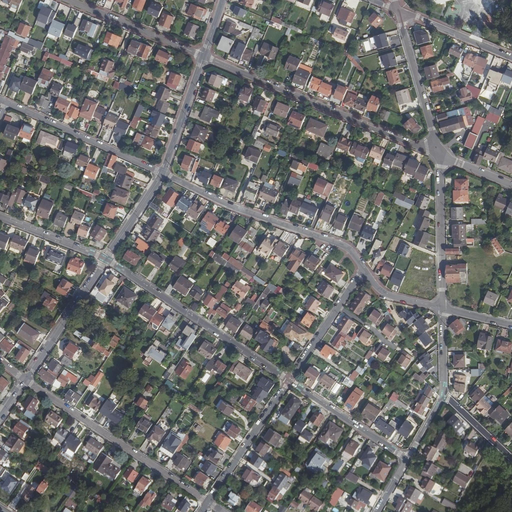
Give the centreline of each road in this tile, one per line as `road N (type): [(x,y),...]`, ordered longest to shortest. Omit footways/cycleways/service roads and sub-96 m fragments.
road 1 (residential): [(440,155),(203,56)]
road 2 (residential): [(162,174),(343,245),(364,270)]
road 3 (residential): [(207,501),(24,380)]
road 4 (residential): [(106,258),(288,379)]
road 5 (residential): [(7,102),(162,174)]
road 6 (residential): [(440,155),(443,308)]
road 7 (residential): [(440,155),(398,11)]
road 8 (residential): [(24,380),(106,258)]
road 9 (residential): [(207,501),(288,379)]
road 10 (residential): [(203,56),(68,0)]
road 11 (residential): [(288,379),(407,458)]
road 12 (residential): [(288,379),(364,270)]
road 13 (residential): [(203,56),(162,174)]
road 14 (residential): [(398,11),(511,57)]
